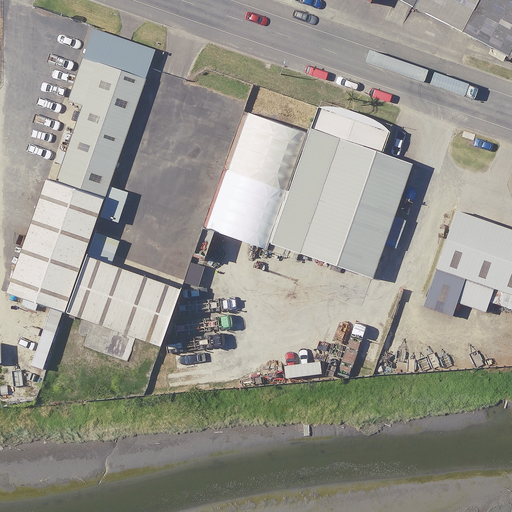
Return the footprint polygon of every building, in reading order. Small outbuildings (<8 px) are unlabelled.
[(511,0),(400,0),(510,59),(511,56),(511,0)] [(128,98),(74,79),(33,194),(86,213),(128,98)] [(259,127),(240,121),(228,161),(247,167),(259,127)] [(397,167),(291,130),(246,254),(352,292),(397,167)] [(121,208),(105,202),(96,228),(112,233),(121,208)] [(511,274),(511,250),(432,222),(403,302),(460,322),(468,300),(499,311),(511,274)] [(154,303),(56,268),(34,327),(132,362),(154,303)]
